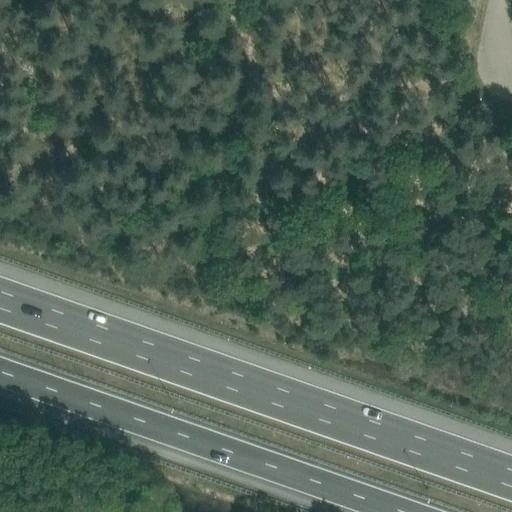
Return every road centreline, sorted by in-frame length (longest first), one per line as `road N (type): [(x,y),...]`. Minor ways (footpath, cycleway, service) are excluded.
road 1 (motorway): [(511,479),(0,300)]
road 2 (motorway): [(0,372),(400,511)]
